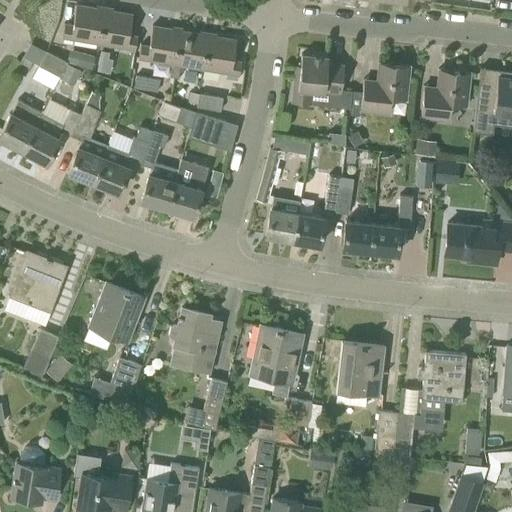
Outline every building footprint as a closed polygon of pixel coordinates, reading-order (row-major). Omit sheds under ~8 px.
[(99,42),(104,8),(76,4),(73,24),(65,23),(62,36),(99,42)] [(135,48),(137,35),(129,34),(133,13),(104,8),(99,42),(135,48)] [(173,76),(181,29),(153,25),(149,45),(141,44),(139,57),(172,63),(170,75),(173,76)] [(202,68),(208,34),(181,29),(173,76),(179,77),(181,64),(202,68)] [(236,39),(209,34),(208,34),(202,68),(226,72),(239,74),(241,61),(233,59),(236,39)] [(60,75),(67,61),(47,50),(39,64),(60,75)] [(80,51),(77,64),(92,68),(95,55),(80,51)] [(341,92),(344,64),(327,62),(328,56),(302,53),(299,73),(295,73),(291,101),(310,103),(311,89),(341,92)] [(390,97),(406,99),(410,65),(379,61),(376,84),(363,83),(362,91),(360,110),(389,113),(390,97)] [(466,105),(470,71),(439,68),(437,86),(424,85),(421,116),(449,119),(451,104),(466,105)] [(511,70),(509,70),(508,76),(497,74),(496,86),(478,84),(473,130),(493,132),(494,122),(511,123),(511,70)] [(137,74),(134,87),(148,90),(150,77),(137,74)] [(91,92),(86,103),(94,107),(99,97),(100,97),(91,92)] [(220,110),(223,96),(199,93),(197,103),(197,106),(220,110)] [(0,131),(0,137),(22,149),(42,112),(18,99),(0,131)] [(175,104),(164,100),(158,114),(170,118),(175,104)] [(68,171),(93,181),(108,144),(90,137),(100,110),(94,107),(86,103),(81,113),(71,135),(80,139),(68,171)] [(70,108),(63,122),(42,112),(22,149),(46,162),(62,131),(71,135),(81,113),(70,108)] [(215,129),(216,125),(218,117),(195,111),(192,122),(215,129)] [(164,147),(168,134),(153,129),(148,140),(141,163),(150,167),(141,200),(167,207),(178,168),(154,161),(160,145),(164,147)] [(328,131),(327,142),(344,144),(346,133),(328,131)] [(141,163),(148,140),(137,136),(134,135),(128,151),(108,143),(108,144),(93,181),(118,192),(128,165),(125,164),(127,158),(141,163)] [(310,141),(309,141),(288,137),(286,149),(308,153),(310,141)] [(417,138),(415,153),(435,155),(437,140),(417,138)] [(266,200),(269,192),(280,149),(270,147),(256,198),(266,200)] [(393,153),(381,156),(384,167),(397,163),(393,153)] [(432,180),(456,181),(457,158),(433,157),(432,180)] [(429,185),(431,160),(420,160),(418,185),(429,185)] [(192,215),(205,171),(179,164),(178,168),(167,207),(192,215)] [(214,168),(209,184),(219,188),(224,173),(224,171),(214,168)] [(336,211),(341,175),(329,174),(324,209),(336,211)] [(348,213),(353,177),(341,175),(336,211),(348,213)] [(410,219),(412,195),(400,194),(398,218),(410,219)] [(292,239),(297,211),(271,206),(266,234),(292,239)] [(319,244),(324,216),(297,211),(292,239),(319,244)] [(370,250),(373,222),(346,219),(343,247),(370,250)] [(511,250),(511,247),(511,221),(499,220),(498,227),(448,222),(445,253),(470,255),(470,253),(479,254),(478,261),(495,263),(497,248),(511,250)] [(397,253),(400,225),(373,222),(370,250),(397,253)] [(45,258),(15,246),(14,247),(28,253),(11,297),(50,311),(58,289),(55,288),(64,265),(51,260),(51,258),(46,256),(45,258)] [(122,287),(106,281),(89,326),(127,339),(135,318),(132,317),(140,294),(128,289),(128,288),(123,286),(122,287)] [(206,325),(209,313),(181,307),(180,314),(178,314),(177,318),(179,318),(178,322),(172,321),(168,325),(166,332),(169,337),(174,338),(173,344),(175,344),(171,362),(208,370),(218,327),(206,325)] [(275,328),(262,325),(251,372),(291,381),(301,335),(302,335),(303,334),(280,329),(281,328),(275,326),(275,328)] [(31,349),(49,358),(57,340),(58,335),(40,327),(31,349)] [(359,342),(342,341),(335,402),(363,405),(365,391),(377,393),(379,369),(376,369),(379,345),(365,343),(365,342),(360,341),(359,342)] [(511,343),(507,343),(503,391),(502,409),(511,409),(511,343)] [(31,349),(23,368),(42,376),(49,358),(31,349)] [(443,399),(461,401),(465,353),(425,350),(423,368),(417,367),(416,378),(422,378),(419,414),(441,415),(443,399)] [(59,353),(45,371),(58,381),(72,364),(59,353)] [(105,398),(126,405),(141,363),(119,356),(110,382),(105,398)] [(214,428),(226,380),(211,376),(203,409),(199,424),(214,428)] [(308,419),(311,402),(311,401),(292,397),(288,421),(307,424),(308,419)] [(374,453),(390,454),(394,454),(398,411),(379,409),(374,453)] [(414,412),(398,411),(394,454),(410,456),(414,412)] [(280,423),(277,439),(296,443),(299,427),(280,423)] [(463,450),(478,451),(479,427),(464,426),(463,450)] [(21,453),(20,461),(16,461),(11,497),(41,501),(42,496),(56,498),(61,468),(47,465),(44,465),(45,456),(43,450),(38,445),(31,444),(24,447),(21,453)] [(322,449),(319,465),(330,466),(333,450),(322,449)] [(113,477),(98,474),(100,456),(77,452),(74,474),(82,476),(77,507),(109,511),(109,507),(125,510),(130,476),(113,473),(113,477)] [(194,495),(199,467),(170,462),(168,481),(147,477),(141,511),(173,511),(176,493),(194,495)] [(454,511),(471,511),(482,480),(488,465),(466,462),(449,510),(454,511)] [(263,510),(267,484),(270,466),(254,464),(251,481),(250,493),(210,487),(205,511),(238,511),(239,506),(263,510)] [(483,481),(481,486),(491,491),(495,480),(484,476),(483,481)] [(319,511),(320,508),(300,504),(301,501),(273,497),(270,511),(319,511)] [(430,511),(432,506),(402,501),(400,511),(430,511)]
